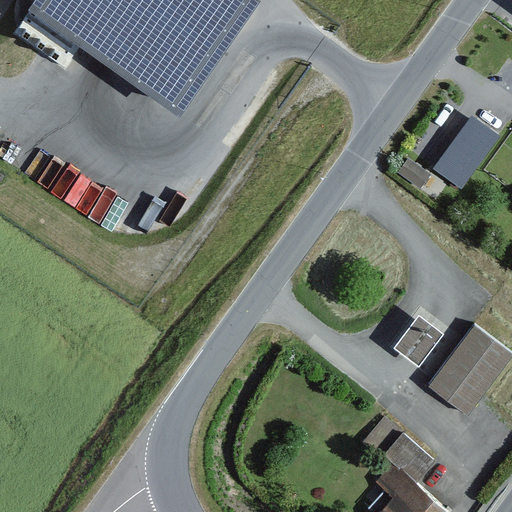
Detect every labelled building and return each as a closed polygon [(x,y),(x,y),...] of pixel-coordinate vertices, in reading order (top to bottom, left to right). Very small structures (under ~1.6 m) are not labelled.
[(38,0),(180,102),(253,0),(38,0)] [(500,131),(469,110),(431,164),(462,186),(500,131)] [(420,181),(430,167),(410,152),(400,166),(420,181)] [(421,308),(399,339),(424,357),(446,326),(421,308)] [(511,345),(476,318),(430,379),(468,407),(511,349),(511,345)] [(382,415),(369,437),(407,458),(419,437),(382,415)] [(393,457),(377,477),(396,491),(379,511),(454,511),(459,506),(393,457)]
